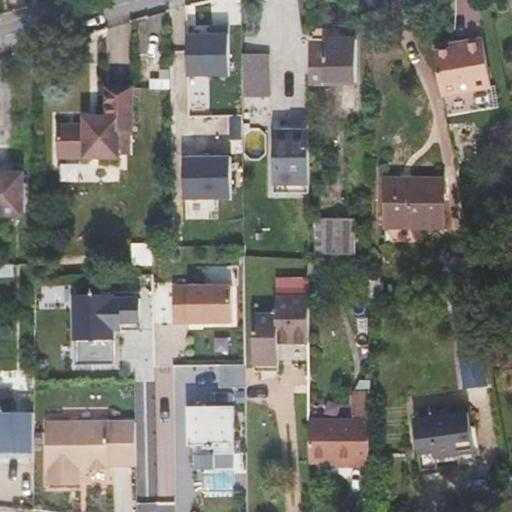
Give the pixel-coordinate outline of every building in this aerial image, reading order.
[(188,35),(188,76),(229,75),(228,25),(212,26),(213,35),(188,35)] [(484,56),(481,38),(456,43),(457,46),(453,46),(463,90),(490,85),(484,56)] [(310,41),(310,84),(357,85),(357,40),(326,39),(325,41),(310,41)] [(463,90),(453,46),(432,50),(440,94),(463,90)] [(274,53),(248,53),(247,94),(273,95),(274,53)] [(56,125),(57,158),(84,158),(84,159),(120,158),(120,155),(119,133),(132,132),(132,87),(104,88),(105,117),(83,117),(83,124),(56,125)] [(309,184),(310,131),(275,131),(275,184),(309,184)] [(119,133),(120,155),(133,155),(132,132),(119,133)] [(231,158),(184,158),(184,200),(231,199),(231,158)] [(64,178),(97,178),(97,160),(63,160),(64,178)] [(0,215),(23,216),(24,180),(24,173),(0,172),(0,215)] [(443,179),(387,179),(387,227),(443,227),(443,179)] [(23,216),(23,228),(36,228),(37,180),(24,180),(23,216)] [(316,217),(315,255),(369,255),(369,218),(316,217)] [(476,291),(470,255),(449,257),(452,279),(438,281),(440,294),(476,291)] [(309,260),(309,275),(321,275),(322,260),(309,260)] [(0,265),(0,277),(15,277),(14,265),(0,265)] [(370,301),(381,301),(381,276),(371,277),(370,301)] [(310,343),(309,280),(276,280),(276,314),(254,314),(254,364),(279,364),(280,342),(310,343)] [(234,286),(175,287),(176,324),(234,323),(234,286)] [(113,295),(75,295),(75,365),(113,365),(113,330),(141,330),(141,300),(113,300),(113,295)] [(462,358),(483,355),(481,344),(460,346),(462,358)] [(460,361),(464,389),(486,387),(483,359),(460,361)] [(246,386),(245,363),(220,364),(221,387),(246,386)] [(452,367),(414,367),(414,386),(451,386),(452,367)] [(310,462),(371,461),(371,421),(371,380),(360,380),(354,391),(353,391),(353,421),(310,422),(310,462)] [(0,389),(0,399),(13,399),(13,389),(0,389)] [(0,452),(34,452),(33,412),(13,413),(13,399),(0,399),(0,452)] [(234,406),(188,407),(189,446),(206,446),(206,449),(215,449),(215,454),(235,454),(234,406)] [(414,420),(421,473),(439,470),(438,460),(458,458),(459,467),(477,465),(470,412),(414,420)] [(137,423),(46,425),(47,469),(50,469),(50,485),(80,484),(80,468),(111,467),(111,465),(138,464),(137,423)]
